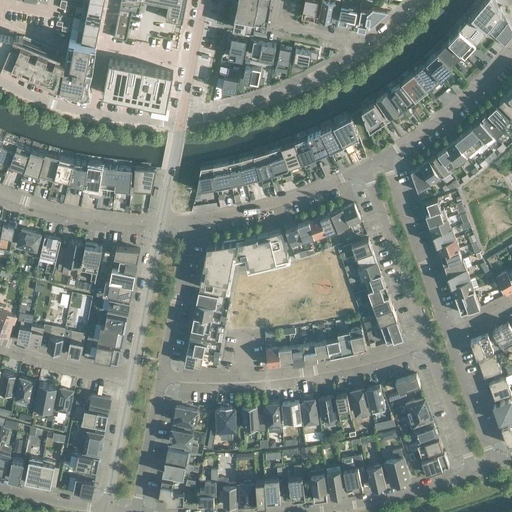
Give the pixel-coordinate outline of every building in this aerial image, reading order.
[(102,12),(104,1),(99,0),(83,0),(82,8),(102,12)] [(120,0),(119,9),(114,37),(126,39),(132,11),(139,13),(141,0),(147,0),(168,4),(165,18),(183,21),(185,7),(186,0),(120,0)] [(256,20),(267,22),(271,1),(270,1),(270,0),(237,0),(235,15),(256,20)] [(304,0),(304,4),(303,8),(301,16),(310,17),(310,13),(315,13),(316,7),(317,0),(304,0)] [(324,0),(321,0),(318,19),(331,22),(335,2),(324,0)] [(495,0),(482,0),(471,14),(487,28),(501,11),(495,0)] [(357,6),(341,3),(338,22),(354,25),(357,6)] [(358,26),(357,27),(365,28),(365,27),(386,10),(388,8),(373,5),(369,9),(361,7),(358,26)] [(100,22),(102,12),(82,8),(80,18),(100,22)] [(254,30),(256,20),(235,15),(232,26),(254,30)] [(469,16),(459,28),(475,43),(486,30),(469,16)] [(98,33),(100,22),(80,18),(78,29),(98,33)] [(459,28),(448,39),(462,53),(464,55),(475,43),(459,28)] [(96,43),(98,33),(78,29),(76,39),(96,43)] [(499,31),(494,37),(504,45),(509,39),(499,31)] [(0,58),(2,60),(13,36),(9,34),(0,32),(0,58)] [(59,50),(24,35),(23,37),(14,33),(13,36),(2,60),(5,61),(10,63),(13,65),(18,67),(22,69),(27,71),(31,72),(36,74),(39,76),(44,78),(47,79),(59,84),(60,85),(65,58),(60,56),(61,54),(58,52),(59,50)] [(232,35),(228,56),(242,59),(246,38),(232,35)] [(86,91),(96,43),(76,39),(69,38),(65,58),(60,85),(73,87),(73,89),(86,91)] [(276,43),(250,39),(248,51),(259,53),(259,55),(273,58),(276,43)] [(462,53),(448,39),(437,50),(450,64),(462,53)] [(275,66),(287,69),(292,47),(280,44),(275,66)] [(319,52),(295,47),(292,63),(303,65),(304,61),(309,62),(310,58),(317,59),(319,52)] [(437,50),(426,61),(440,77),(452,66),(450,64),(437,50)] [(109,58),(103,93),(166,105),(173,70),(109,58)] [(440,77),(426,61),(414,71),(427,87),(427,88),(428,88),(440,77)] [(245,65),(242,80),(258,83),(261,68),(245,65)] [(224,74),(221,90),(231,92),(231,89),(236,90),(240,70),(229,67),(227,75),(224,74)] [(427,88),(414,71),(413,72),(403,80),(401,81),(414,97),(414,98),(415,98),(415,97),(419,94),(419,95),(420,94),(422,92),(423,91),(427,88),(427,87),(427,88)] [(403,107),(408,103),(413,99),(413,100),(415,98),(414,98),(401,81),(400,82),(400,83),(395,86),(391,89),(389,90),(402,108),(403,107)] [(511,91),(509,95),(507,93),(506,94),(509,96),(502,103),(500,100),(499,101),(511,114),(511,91)] [(399,109),(387,92),(376,99),(388,117),(389,117),(393,114),(394,113),(393,113),(399,109)] [(386,119),(374,100),(362,108),(369,130),(386,119)] [(496,104),(488,112),(501,126),(509,118),(496,104)] [(482,118),(483,119),(482,121),(480,119),(496,137),(504,130),(488,112),(487,112),(489,114),(487,116),(486,114),(482,118)] [(351,115),(334,123),(333,124),(343,143),(344,143),(343,143),(358,135),(359,135),(351,114),(351,115)] [(484,141),(492,134),(480,119),(471,126),(484,141)] [(333,124),(320,130),(330,150),(343,143),(333,124)] [(484,141),(471,126),(463,133),(475,148),(484,141)] [(330,150),(320,130),(307,135),(316,156),(330,150)] [(463,133),(455,140),(467,155),(475,148),(463,133)] [(316,156),(307,135),(294,141),(302,161),(316,156)] [(0,157),(10,162),(18,141),(4,136),(0,144),(0,157)] [(455,140),(446,147),(458,162),(458,163),(467,156),(467,155),(455,140)] [(31,146),(18,141),(10,162),(24,167),(31,146)] [(302,161),(294,141),(281,146),(288,166),(302,161)] [(500,152),(505,148),(502,144),(497,148),(500,152)] [(39,172),(45,151),(31,146),(24,167),(39,172)] [(274,171),(277,179),(282,177),(279,169),(288,166),(281,146),(267,150),(274,171)] [(458,162),(446,147),(437,153),(449,169),(458,162)] [(274,171),(267,150),(254,154),(260,175),(274,171)] [(39,172),(40,172),(53,176),(54,176),(60,155),(59,154),(59,155),(45,151),(39,172)] [(449,170),(449,169),(437,153),(429,159),(440,176),(442,178),(451,172),(449,170)] [(240,157),(245,179),(260,175),(254,154),(240,157)] [(74,158),(60,155),(54,176),(69,180),(74,158)] [(226,161),(231,182),(245,179),(240,157),(226,161)] [(88,161),(74,158),(69,180),(84,183),(88,161)] [(429,159),(420,165),(431,182),(440,176),(429,159)] [(103,164),(88,161),(84,183),(100,185),(103,164)] [(212,163),(216,185),(231,182),(226,161),(212,163)] [(200,165),(196,188),(216,185),(212,163),(200,165)] [(115,187),(117,165),(103,164),(100,185),(115,187)] [(131,189),(132,167),(117,165),(115,187),(131,189)] [(412,170),(411,171),(418,191),(421,189),(422,189),(421,188),(427,185),(428,185),(427,184),(431,182),(420,165),(418,166),(417,167),(413,170),(412,170)] [(134,188),(151,190),(156,168),(135,167),(134,188)] [(456,179),(447,186),(449,189),(457,186),(460,184),(456,179)] [(38,191),(47,193),(49,182),(40,181),(38,191)] [(422,203),(426,213),(441,208),(437,197),(422,203)] [(465,211),(461,201),(458,202),(455,203),(458,213),(465,211)] [(354,202),(342,207),(349,223),(361,218),(354,202)] [(342,207),(331,212),(338,228),(349,223),(342,207)] [(441,208),(426,213),(429,224),(447,217),(444,207),(441,208)] [(331,212),(320,216),(326,233),(338,228),(331,212)] [(463,223),(469,221),(466,213),(460,215),(463,223)] [(320,216),(309,220),(314,236),(315,237),(326,233),(320,216)] [(447,217),(429,224),(433,234),(451,227),(447,217)] [(309,220),(297,224),(303,240),(314,236),(309,220)] [(14,226),(3,222),(0,237),(0,245),(10,248),(14,226)] [(297,224),(285,228),(291,245),(303,241),(303,240),(297,224)] [(451,227),(433,234),(436,244),(455,237),(452,227),(451,227)] [(41,233),(22,228),(20,235),(18,234),(16,241),(18,241),(17,243),(36,249),(41,233)] [(207,244),(199,287),(226,292),(226,291),(226,292),(227,292),(228,292),(229,292),(229,291),(229,290),(229,289),(228,289),(228,288),(229,289),(235,258),(248,255),(251,269),(287,260),(286,259),(287,259),(288,260),(289,260),(290,260),(290,259),(290,258),(290,257),(289,257),(288,257),(281,229),(268,233),(256,236),(245,238),(236,240),(207,244)] [(48,259),(45,270),(53,272),(61,238),(44,234),(39,257),(48,259)] [(368,237),(351,243),(356,255),(372,249),(368,237)] [(455,237),(436,244),(440,254),(458,248),(459,248),(455,237)] [(83,242),(69,239),(66,256),(59,255),(57,268),(68,270),(69,264),(79,266),(83,242)] [(98,244),(85,242),(81,265),(90,267),(90,269),(92,274),(96,275),(102,247),(97,247),(98,244)] [(140,248),(116,246),(116,247),(116,255),(114,255),(138,260),(138,258),(137,258),(137,256),(138,256),(139,253),(136,252),(137,249),(140,249),(140,248)] [(458,248),(440,254),(444,264),(462,258),(458,248)] [(360,266),(376,260),(372,249),(356,255),(356,257),(357,257),(359,264),(359,265),(360,266)] [(444,264),(447,274),(466,268),(463,257),(462,258),(444,264)] [(119,259),(117,269),(135,272),(137,262),(119,259)] [(360,266),(357,267),(362,279),(365,278),(365,277),(380,272),(376,260),(360,266)] [(135,272),(117,269),(112,268),(109,280),(133,285),(135,272)] [(447,274),(451,285),(470,278),(466,268),(447,274)] [(496,275),(506,292),(511,289),(511,279),(507,270),(506,269),(496,275)] [(365,278),(369,288),(369,289),(384,283),(380,272),(365,277),(365,278)] [(0,281),(8,285),(11,279),(1,275),(0,279),(0,281)] [(470,278),(451,285),(454,295),(473,288),(470,278)] [(109,280),(107,293),(130,297),(133,285),(109,280)] [(369,289),(369,288),(367,289),(372,300),(388,294),(389,294),(384,283),(369,289)] [(477,297),(473,288),(454,295),(457,303),(477,297)] [(218,295),(198,291),(196,303),(213,307),(216,307),(218,295)] [(388,294),(372,300),(376,312),(392,306),(393,306),(392,305),(388,294)] [(480,306),(477,297),(457,303),(461,312),(480,306)] [(129,302),(110,298),(107,310),(127,314),(129,302)] [(213,307),(196,303),(193,315),(211,318),(213,307)] [(392,306),(376,312),(380,323),(396,317),(392,306)] [(16,315),(0,308),(0,332),(8,335),(16,315)] [(127,316),(126,316),(107,313),(104,325),(123,328),(124,328),(124,327),(125,327),(124,327),(125,325),(125,324),(126,317),(127,316)] [(211,318),(193,315),(191,327),(208,330),(209,331),(211,318)] [(396,317),(380,323),(383,332),(400,326),(396,317)] [(28,342),(32,323),(33,323),(33,322),(32,322),(21,319),(17,338),(28,342)] [(511,345),(511,347),(511,328),(508,321),(492,330),(503,349),(511,345)] [(42,335),(44,325),(43,325),(33,323),(32,323),(28,342),(40,346),(42,335)] [(63,331),(51,329),(52,324),(44,323),(43,325),(44,325),(42,335),(49,336),(47,348),(60,351),(63,340),(64,331),(63,331)] [(101,324),(98,339),(121,343),(124,329),(101,324)] [(400,326),(383,332),(387,342),(403,336),(400,326)] [(189,338),(205,342),(208,330),(191,327),(189,338)] [(84,336),(72,334),(73,329),(65,328),(64,328),(63,331),(64,331),(63,340),(70,341),(67,353),(80,356),(84,336)] [(350,330),(337,333),(338,336),(342,354),(354,351),(350,335),(351,335),(350,330)] [(216,332),(215,340),(221,341),(223,333),(216,332)] [(351,335),(350,335),(354,351),(367,348),(363,332),(351,335)] [(470,339),(476,356),(493,350),(487,333),(470,339)] [(338,336),(326,339),(326,340),(327,340),(330,356),(342,354),(338,336)] [(189,338),(187,350),(203,353),(205,342),(189,338)] [(326,340),(315,342),(317,358),(330,356),(327,340),(326,340)] [(315,342),(303,344),(305,360),(317,358),(315,342)] [(97,343),(94,357),(118,362),(121,347),(97,343)] [(291,346),(293,362),(305,360),(303,344),(291,346)] [(268,365),(280,364),(279,347),(279,346),(267,347),(268,365)] [(279,347),(280,364),(293,362),(291,346),(279,347)] [(187,350),(184,363),(201,366),(203,353),(187,350)] [(484,378),(501,372),(495,355),(478,361),(484,378)] [(16,374),(3,370),(0,385),(0,391),(5,392),(5,394),(11,395),(12,393),(15,374),(16,375),(16,374)] [(416,373),(395,380),(399,391),(420,383),(416,373)] [(29,379),(30,378),(20,375),(16,396),(18,397),(18,401),(26,403),(27,399),(30,399),(33,380),(29,379)] [(505,376),(488,382),(491,390),(508,384),(505,376)] [(56,385),(39,381),(35,405),(49,407),(46,418),(52,420),(55,408),(52,407),(56,385)] [(385,407),(380,384),(366,387),(372,411),(385,407)] [(494,399),(511,393),(508,384),(491,390),(494,399)] [(69,389),(61,387),(57,407),(59,407),(58,410),(66,411),(66,409),(68,409),(72,389),(69,389)] [(368,411),(364,388),(351,391),(356,413),(360,412),(361,416),(367,415),(366,411),(368,411)] [(346,392),(336,394),(340,417),(341,417),(340,417),(351,415),(346,392)] [(111,397),(92,393),(89,406),(108,410),(111,397)] [(319,397),(322,417),(336,415),(333,395),(319,397)] [(427,403),(425,396),(405,403),(409,414),(429,407),(428,407),(427,407),(426,403),(427,403)] [(317,420),(314,398),(306,399),(307,400),(302,401),(305,422),(317,420)] [(493,404),(499,421),(511,416),(511,403),(510,398),(493,404)] [(298,400),(282,402),(284,420),(301,418),(298,400)] [(281,423),(279,402),(266,403),(268,424),(281,423)] [(198,408),(176,404),(174,414),(175,414),(174,419),(179,420),(177,426),(190,429),(191,422),(195,423),(198,408)] [(257,416),(256,404),(242,405),(243,407),(241,408),(241,416),(243,415),(244,428),(257,427),(257,430),(265,429),(264,416),(257,416)] [(220,429),(221,436),(232,436),(232,429),(235,429),(235,407),(232,407),(231,405),(220,405),(220,408),(217,408),(217,430),(220,429)] [(108,412),(84,407),(82,421),(105,425),(108,412)] [(429,407),(409,414),(413,426),(433,419),(430,412),(429,412),(427,408),(429,407)] [(433,422),(415,428),(419,439),(437,433),(438,433),(437,432),(434,422),(433,421),(433,422)] [(100,454),(104,432),(94,430),(95,425),(82,422),(80,429),(87,430),(86,436),(83,435),(81,443),(84,444),(83,451),(100,454)] [(511,422),(501,426),(507,443),(511,441),(511,422)] [(172,427),(169,441),(190,445),(189,451),(196,453),(198,446),(191,444),(193,431),(172,427)] [(210,431),(207,447),(212,448),(215,432),(210,431)] [(64,441),(65,434),(58,433),(57,440),(64,441)] [(439,435),(417,443),(421,455),(443,447),(439,435)] [(308,446),(300,447),(301,455),(309,454),(308,446)] [(190,451),(168,447),(165,459),(188,463),(190,451)] [(392,483),(409,479),(406,469),(403,455),(403,456),(401,448),(393,450),(395,458),(386,460),(392,483)] [(0,449),(0,472),(4,474),(11,453),(0,449)] [(444,450),(421,458),(426,473),(449,465),(444,450)] [(99,456),(78,452),(75,466),(96,471),(99,456)] [(342,464),(348,493),(363,490),(361,482),(366,481),(361,453),(354,455),(355,462),(342,464)] [(22,468),(20,478),(38,482),(42,458),(29,456),(27,469),(22,468)] [(12,457),(8,475),(20,479),(20,478),(22,468),(24,459),(12,457)] [(55,461),(42,458),(38,482),(55,485),(57,475),(52,474),(55,461)] [(165,460),(163,472),(183,476),(185,464),(165,460)] [(305,499),(301,463),(293,464),(295,476),(288,477),(291,501),(305,499)] [(366,466),(371,488),(386,485),(381,463),(366,466)] [(323,468),(310,470),(314,498),(327,496),(323,468)] [(218,469),(211,469),(211,480),(205,480),(205,487),(200,487),(200,493),(197,493),(197,504),(208,504),(208,503),(210,503),(210,504),(214,505),(214,494),(216,494),(216,481),(218,481),(218,477),(218,469)] [(345,493),(341,469),(327,472),(331,495),(345,493)] [(73,491),(92,494),(95,480),(76,477),(73,491)] [(228,477),(218,477),(218,481),(218,489),(223,489),(223,504),(236,504),(236,485),(236,484),(236,482),(228,482),(228,477)] [(159,494),(164,495),(166,498),(166,503),(183,504),(184,493),(174,492),(171,489),(173,481),(162,478),(159,494)] [(278,478),(264,479),(266,503),(280,502),(278,478)] [(264,479),(255,479),(257,503),(266,503),(264,479)] [(243,483),(239,483),(240,504),(255,503),(254,483),(251,483),(251,481),(249,480),(245,480),(243,481),(243,483)]
